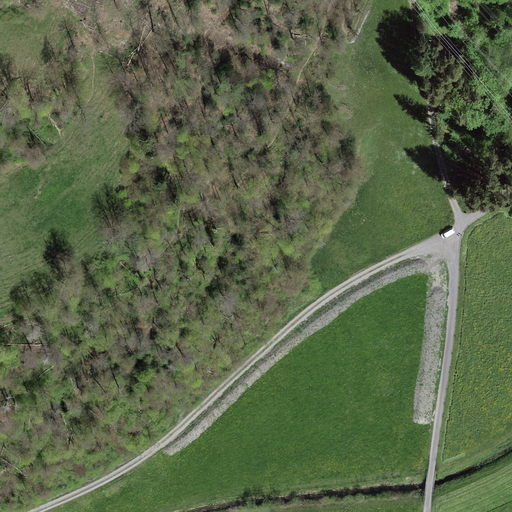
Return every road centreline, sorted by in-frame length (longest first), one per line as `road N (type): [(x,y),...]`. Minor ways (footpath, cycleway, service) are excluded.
road 1 (track): [(36,511),(144,458),(272,341),(360,277),(511,199)]
road 2 (track): [(413,0),(438,160),(461,227),(433,475)]
